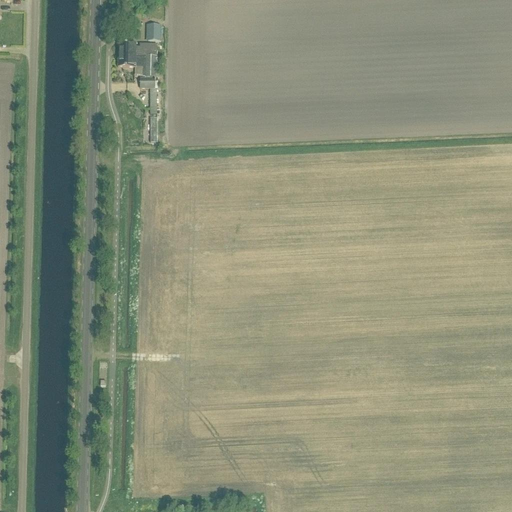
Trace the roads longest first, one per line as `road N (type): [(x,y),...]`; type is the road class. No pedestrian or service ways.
road 1 (secondary): [(81,511),(95,0)]
road 2 (unclassified): [(20,511),(34,0)]
